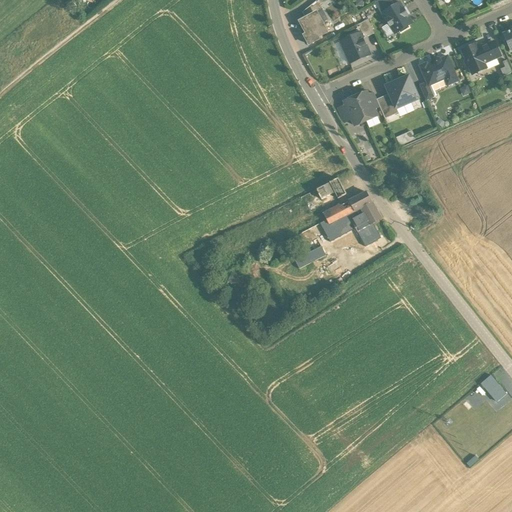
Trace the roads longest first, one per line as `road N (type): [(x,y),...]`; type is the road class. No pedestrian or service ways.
road 1 (tertiary): [(511,365),(391,216),(315,99)]
road 2 (residential): [(315,99),(441,39)]
